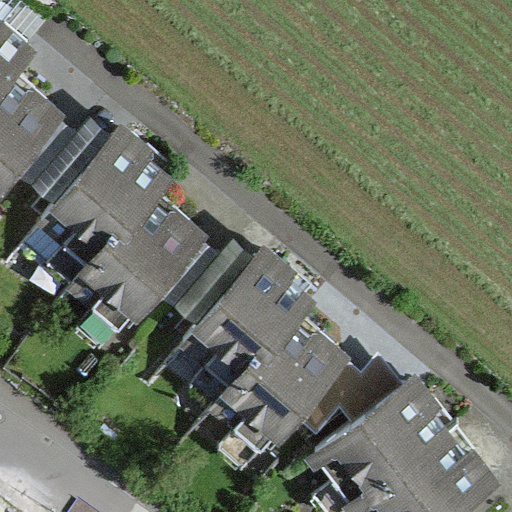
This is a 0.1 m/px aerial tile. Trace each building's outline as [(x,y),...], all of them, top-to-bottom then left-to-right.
[(0,79),(11,66),(34,37),(0,10),(0,79)] [(0,171),(56,101),(11,66),(0,79),(0,171)] [(54,246),(77,264),(118,213),(125,219),(153,184),(176,155),(124,114),(45,214),(67,231),(54,246)] [(198,219),(153,184),(125,219),(118,213),(77,264),(69,275),(94,295),(79,313),(106,335),(198,219)] [(195,368),(218,386),(258,335),(266,341),(294,306),(317,277),(265,236),(185,336),(207,353),(195,368)] [(339,341),(294,306),(266,341),(258,335),(218,386),(209,397),(235,417),(220,435),(247,457),(339,341)] [(415,371),(321,441),(360,492),(453,421),(415,371)] [(453,421),(360,492),(374,511),(438,511),(492,472),(453,421)]
